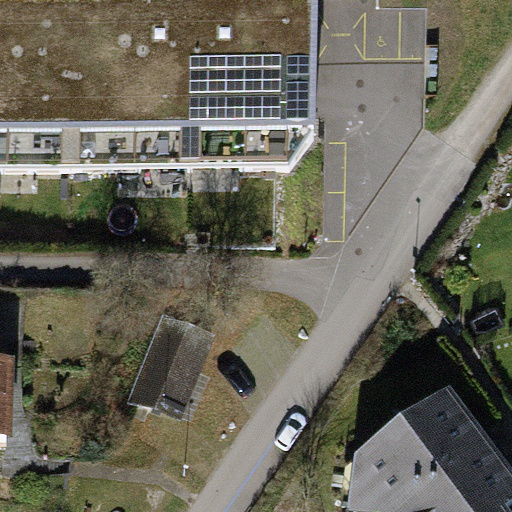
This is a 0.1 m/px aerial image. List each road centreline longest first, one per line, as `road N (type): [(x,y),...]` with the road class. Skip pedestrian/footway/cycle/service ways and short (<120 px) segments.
road 1 (track): [(0,274),(302,272),(368,289)]
road 2 (residential): [(368,289),(221,511)]
road 3 (track): [(511,68),(368,289)]
